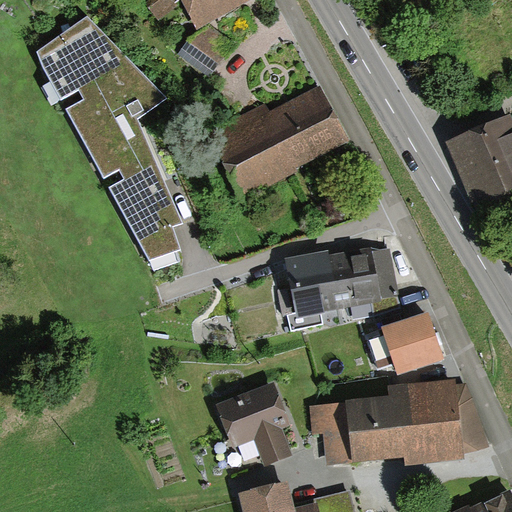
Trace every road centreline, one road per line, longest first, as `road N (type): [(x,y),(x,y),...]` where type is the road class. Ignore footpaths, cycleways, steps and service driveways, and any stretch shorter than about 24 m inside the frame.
road 1 (residential): [(511,444),(365,135),(289,0)]
road 2 (secondary): [(511,313),(326,0)]
